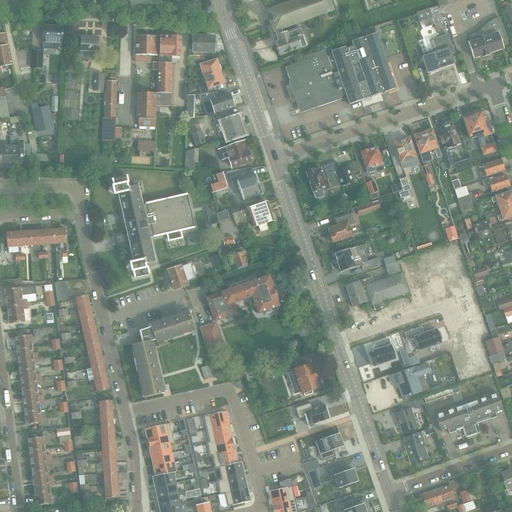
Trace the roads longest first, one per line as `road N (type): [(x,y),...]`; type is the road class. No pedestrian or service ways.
road 1 (secondary): [(388,493),(273,157)]
road 2 (residential): [(273,157),(492,85)]
road 3 (residential): [(261,511),(228,391),(124,411)]
road 4 (residential): [(7,9),(225,20)]
road 5 (residential): [(124,411),(81,213)]
road 6 (residential): [(20,511),(0,346)]
road 7 (secondary): [(273,157),(225,20)]
road 8 (residential): [(388,493),(511,449)]
